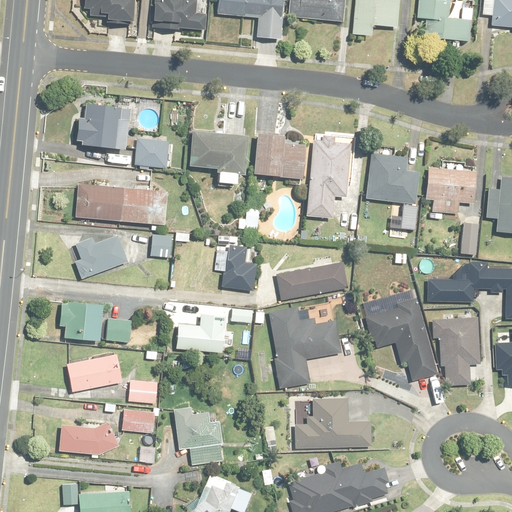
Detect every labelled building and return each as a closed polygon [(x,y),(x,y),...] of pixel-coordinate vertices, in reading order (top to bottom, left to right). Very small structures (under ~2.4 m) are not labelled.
[(113,0),(70,0),(70,21),(73,22),(72,30),(121,34),(123,8),(113,7),(113,0)] [(167,0),(140,0),(138,39),(159,41),(159,42),(189,44),(191,25),(182,24),(183,9),(167,8),(167,0)] [(267,0),(203,0),(202,24),(243,27),(242,47),(265,49),(267,0)] [(328,0),(318,0),(276,0),(275,22),(285,22),(285,31),(326,33),(328,0)] [(386,10),(361,8),(361,0),(342,0),(338,49),(358,50),(359,37),(383,39),(386,10)] [(455,32),(432,29),(434,0),(403,0),(402,29),(420,30),(418,49),(453,52),(455,32)] [(511,41),(511,9),(467,6),(466,26),(476,27),(475,38),(511,41)] [(71,129),(64,128),(61,151),(70,152),(70,155),(113,158),(116,117),(72,115),(71,129)] [(234,147),(178,141),(175,178),(230,183),(234,147)] [(290,146),(242,143),(239,187),(287,190),(290,146)] [(154,150),(120,149),(119,176),(153,177),(154,150)] [(316,229),(319,203),(332,204),(336,154),(323,152),(299,150),(292,227),(316,229)] [(391,213),(391,209),(400,210),(402,184),(393,184),(394,167),(354,164),(350,210),(391,213)] [(409,209),(417,209),(416,222),(440,223),(441,211),(456,211),(458,181),(411,178),(409,209)] [(482,200),(470,199),(468,228),(480,229),(480,243),(511,245),(511,231),(511,226),(511,179),(502,179),(502,188),(482,187),(482,200)] [(144,202),(62,195),(59,227),(141,234),(144,202)] [(260,209),(247,208),(243,240),(257,241),(260,209)] [(464,236),(446,235),(444,266),(463,267),(464,236)] [(239,237),(215,236),(215,244),(238,245),(239,237)] [(58,255),(65,271),(58,273),(63,288),(110,271),(106,258),(97,238),(58,255)] [(156,245),(136,244),(135,268),(154,269),(156,245)] [(406,254),(395,254),(394,265),(406,265),(406,254)] [(238,298),(240,278),(229,277),(230,258),(213,257),(212,276),(210,276),(209,296),(238,298)] [(210,260),(201,259),(199,281),(208,282),(210,260)] [(326,273),(260,285),(265,313),(331,302),(326,273)] [(452,317),(452,296),(486,299),(486,331),(511,330),(511,292),(508,292),(509,277),(451,273),(450,290),(412,290),(411,316),(452,317)] [(419,386),(416,375),(419,374),(400,308),(373,316),(375,323),(348,329),(356,361),(377,356),(387,395),(419,386)] [(89,314),(70,313),(68,348),(87,350),(89,314)] [(320,332),(287,336),(285,318),(253,322),(263,399),(294,395),(291,370),(325,365),(320,332)] [(210,363),(211,341),(213,326),(184,324),(183,333),(162,332),(160,361),(210,363)] [(422,379),(428,378),(430,398),(456,396),(455,377),(462,376),(459,326),(419,329),(422,379)] [(116,331),(90,329),(88,351),(113,353),(116,331)] [(511,338),(492,339),(493,357),(476,356),(475,384),(485,384),(485,401),(511,400),(511,338)] [(43,356),(35,353),(29,366),(37,370),(43,356)] [(101,363),(50,374),(57,404),(107,393),(101,363)] [(143,389),(113,388),(112,412),(142,414),(143,389)] [(298,407),(299,435),(278,435),(278,459),(355,459),(355,435),(340,435),(340,407),(298,407)] [(164,460),(176,459),(177,477),(208,474),(206,455),(202,416),(159,420),(164,460)] [(139,421),(107,420),(106,443),(138,444),(139,421)] [(276,441),(273,427),(263,429),(266,443),(276,441)] [(98,443),(47,436),(44,463),(90,463),(104,458),(98,443)] [(142,456),(122,456),(121,473),(142,474),(142,456)] [(328,473),(308,477),(309,482),(284,488),(285,495),(273,498),(276,511),(355,511),(376,506),(367,473),(353,477),(352,471),(329,477),(328,473)] [(234,511),(240,501),(196,483),(183,511),(234,511)] [(112,511),(115,502),(64,502),(64,511),(112,511)]
